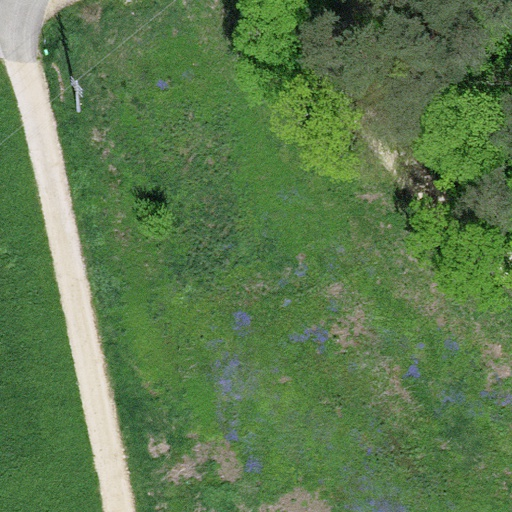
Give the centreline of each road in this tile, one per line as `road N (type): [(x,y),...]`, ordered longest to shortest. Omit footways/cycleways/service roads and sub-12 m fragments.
road 1 (track): [(7,4),(118,511)]
road 2 (track): [(260,0),(327,61),(392,160),(487,257),(511,270)]
